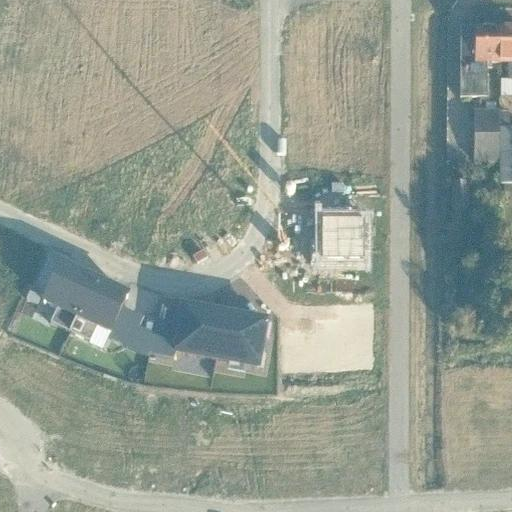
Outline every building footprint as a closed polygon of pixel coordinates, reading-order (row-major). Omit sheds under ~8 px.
[(498,66),(499,29),(460,29),(459,103),(486,103),(487,67),(498,66)] [(511,29),(499,29),(498,66),(506,66),(506,84),(511,84),(511,29)] [(219,156),(228,123),(184,110),(175,143),(185,146),(174,187),(220,200),(231,159),(219,156)] [(497,171),(498,110),(478,110),(477,171),(497,171)] [(362,217),(321,217),(322,259),(363,259),(362,217)] [(41,298),(74,314),(93,274),(60,258),(41,298)] [(126,290),(93,274),(74,314),(107,330),(126,290)] [(161,351),(193,356),(201,307),(169,302),(161,351)] [(193,356),(226,361),(234,312),(201,307),(193,356)] [(266,318),(234,312),(226,361),(258,367),(266,318)] [(361,318),(300,319),(301,360),(362,358),(361,318)]
